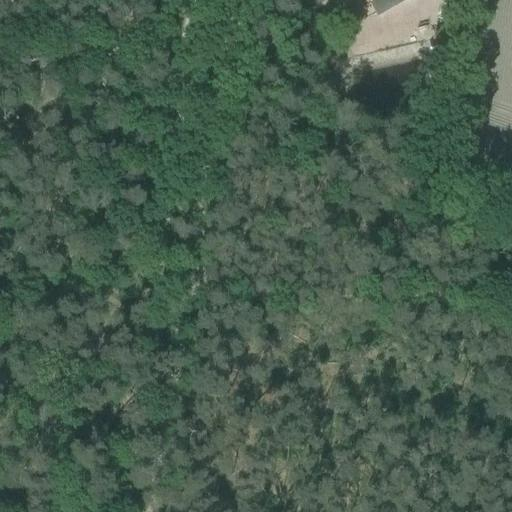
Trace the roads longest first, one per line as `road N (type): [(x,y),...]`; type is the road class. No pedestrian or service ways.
road 1 (track): [(192,267),(511,294)]
road 2 (track): [(230,0),(201,145),(192,267)]
road 3 (track): [(192,267),(146,511)]
